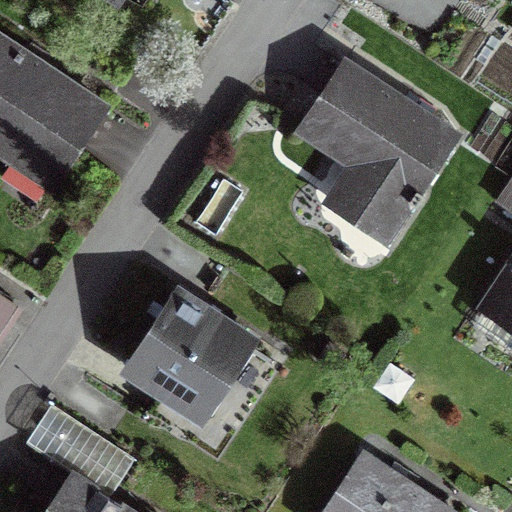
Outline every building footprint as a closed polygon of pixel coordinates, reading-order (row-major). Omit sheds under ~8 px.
[(99,103),(0,40),(0,147),(51,180),(99,103)] [(457,135),(354,70),(313,135),(357,162),(335,196),(395,233),(457,135)] [(511,190),(496,219),(511,227),(511,190)] [(511,253),(467,328),(511,354),(511,253)] [(0,326),(14,305),(0,295),(0,326)] [(259,357),(176,305),(118,395),(201,448),(259,357)] [(112,511),(135,472),(47,422),(23,465),(106,511),(112,511)] [(454,511),(361,456),(327,511),(454,511)] [(97,511),(66,493),(54,511),(97,511)]
